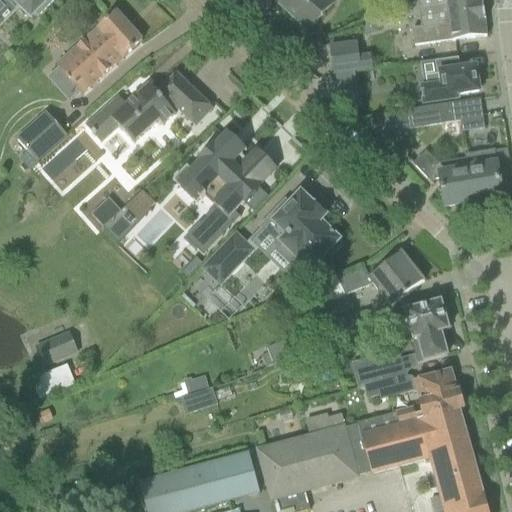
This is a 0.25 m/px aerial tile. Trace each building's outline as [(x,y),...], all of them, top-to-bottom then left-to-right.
[(9,0),(19,8),(31,20),(35,15),(38,18),(53,1),(51,0),(9,0)] [(277,0),(275,3),(307,33),(334,3),(330,0),(277,0)] [(416,0),(419,15),(421,29),(412,31),(414,47),(486,38),(484,22),(485,22),(483,3),(482,3),(481,0),(416,0)] [(58,70),(49,77),(71,101),(80,93),(82,96),(142,43),(115,13),(56,67),(58,70)] [(329,48),(332,75),(354,73),(372,71),(370,57),(358,58),(357,44),(329,48)] [(301,47),(300,61),(314,62),(315,48),(301,47)] [(436,76),(440,76),(442,86),(422,89),(424,105),(457,100),(457,96),(479,93),(475,69),(459,71),(457,60),(434,64),(436,76)] [(333,79),(328,79),(330,96),(342,108),(357,106),(355,90),(356,90),(354,73),(332,75),(333,79)] [(159,122),(162,125),(161,125),(162,126),(175,115),(173,113),(176,110),(195,128),(212,110),(177,76),(159,94),(160,94),(158,96),(149,86),(125,107),(118,98),(86,127),(92,134),(91,135),(94,138),(94,137),(100,144),(118,128),(133,145),(159,122)] [(480,101),(444,106),(447,125),(482,120),(480,101)] [(444,106),(409,112),(411,130),(447,125),(444,106)] [(36,164),(66,137),(46,115),(16,142),(36,164)] [(175,180),(172,183),(173,184),(177,187),(180,190),(193,202),(195,205),(199,201),(201,202),(205,198),(213,206),(215,208),(214,208),(216,210),(206,220),(201,226),(186,241),(196,251),(196,252),(203,258),(223,236),(221,234),(231,224),(233,226),(240,219),(234,214),(243,204),(253,214),(268,199),(258,189),(269,177),(270,176),(274,172),(255,154),(251,158),(250,158),(247,161),(247,162),(241,157),(242,156),(239,154),(238,154),(236,151),(236,150),(235,151),(229,145),(230,144),(229,144),(228,145),(225,142),(226,141),(223,138),(219,134),(208,145),(211,148),(199,160),(196,157),(186,168),(183,171),(175,180)] [(494,152),(480,154),(465,157),(466,161),(473,204),(502,199),(494,152)] [(437,165),(425,153),(413,165),(443,196),(445,209),(473,204),(466,161),(437,165)] [(142,193),(123,211),(124,212),(127,215),(128,215),(136,223),(149,210),(149,211),(154,205),(142,193)] [(314,207),(301,195),(289,207),(285,202),(260,229),(278,246),(275,249),(294,266),(302,257),(314,268),(316,266),(319,268),(340,247),(337,244),(339,242),(320,224),(326,218),(314,207)] [(236,236),(203,271),(216,283),(249,249),(236,236)] [(364,270),(344,279),(343,278),(338,280),(345,297),(372,286),(391,309),(424,283),(401,255),(369,280),(364,270)] [(412,345),(415,357),(418,365),(447,357),(440,334),(448,332),(441,304),(406,313),(415,344),(412,345)] [(274,366),(372,326),(366,310),(267,350),(274,366)] [(43,370),(78,355),(69,333),(35,348),(43,370)] [(378,366),(364,370),(368,386),(404,376),(400,361),(398,352),(376,359),(378,366)] [(31,379),(40,400),(76,385),(67,364),(31,379)] [(404,376),(368,386),(363,387),(367,400),(379,397),(380,401),(416,392),(422,414),(415,416),(413,409),(396,414),(400,429),(459,412),(464,411),(459,393),(457,393),(451,372),(409,384),(407,375),(404,376)] [(187,396),(208,390),(205,378),(191,382),(190,380),(183,382),(187,396)] [(212,390),(186,399),(191,415),(217,407),(212,390)] [(48,411),(39,415),(43,425),(53,421),(48,411)] [(309,438),(257,452),(270,503),(271,502),(273,511),(308,511),(310,511),(305,493),(357,479),(357,476),(370,472),(371,476),(429,460),(439,497),(443,511),(487,511),(459,412),(400,429),(396,414),(358,425),(358,426),(344,430),(344,429),(331,432),(309,438)] [(327,420),(306,426),(309,438),(331,432),(327,420)] [(249,454),(138,484),(145,511),(194,511),(259,495),(249,454)]
